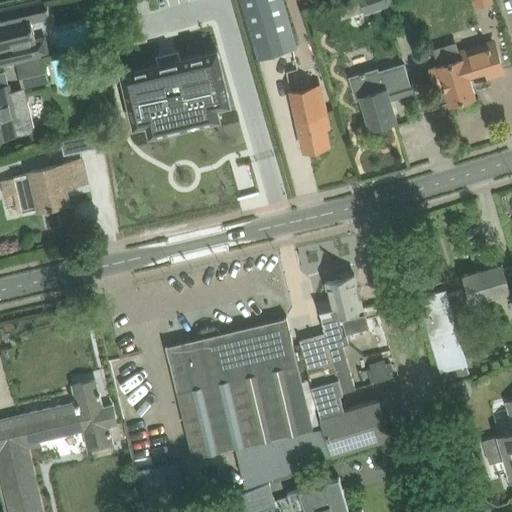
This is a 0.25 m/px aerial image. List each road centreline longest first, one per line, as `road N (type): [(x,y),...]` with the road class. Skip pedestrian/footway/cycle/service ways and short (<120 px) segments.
road 1 (tertiary): [(0,292),(369,207)]
road 2 (unclassified): [(468,511),(369,207)]
road 3 (tertiary): [(369,207),(511,162)]
